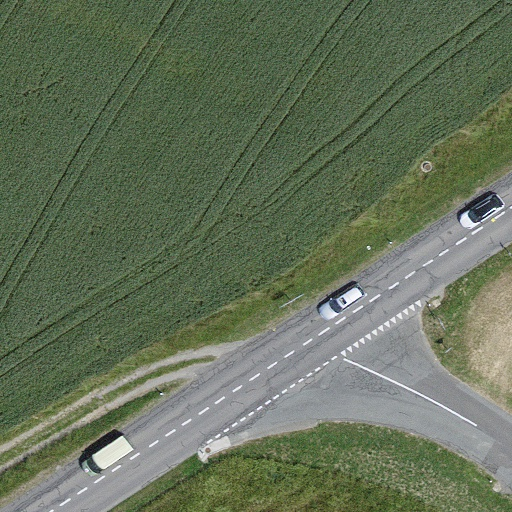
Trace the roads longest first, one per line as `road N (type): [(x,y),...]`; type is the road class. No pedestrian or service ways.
road 1 (secondary): [(52,511),(315,336)]
road 2 (track): [(0,461),(170,365),(225,355),(272,366)]
road 3 (secondary): [(315,336),(511,207)]
road 4 (tertiary): [(315,336),(356,368),(511,443)]
